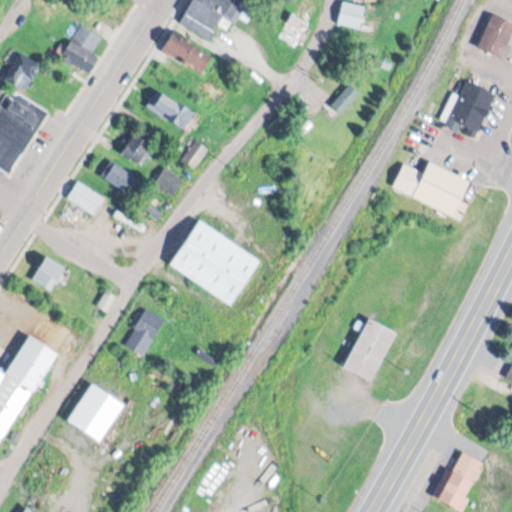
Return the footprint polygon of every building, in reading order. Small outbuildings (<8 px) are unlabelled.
[(211,39),(218,26),(231,32),(246,0),(194,0),(182,26),(211,39)] [(300,0),(280,40),(299,49),(321,5),(311,0),(300,0)] [(337,24),(360,31),(366,8),(343,2),(337,24)] [(480,46),(495,14),(511,22),(511,30),(507,42),(511,44),(506,58),(480,46)] [(92,74),(100,60),(92,55),(102,37),(82,25),(63,58),(92,74)] [(213,58),(173,33),(162,51),(202,75),(213,58)] [(12,80),(25,90),(41,68),(27,58),(12,80)] [(213,98),(221,86),(211,79),(202,90),(213,98)] [(450,125),(469,83),(496,95),(476,137),(450,125)] [(0,165),(11,173),(50,112),(11,87),(0,104),(0,165)] [(340,114),(347,106),(348,107),(357,95),(349,89),(333,108),(340,114)] [(196,114),(157,91),(147,108),(186,131),(196,114)] [(139,128),(122,154),(143,167),(159,141),(139,128)] [(210,153),(202,144),(184,161),(192,169),(210,153)] [(392,185),(456,215),(473,181),(431,161),(426,171),(404,161),(392,185)] [(142,182),(116,164),(105,180),(132,198),(142,182)] [(182,184),(167,170),(156,181),(171,195),(182,184)] [(106,199),(79,182),(68,199),(95,216),(106,199)] [(170,262),(199,219),(260,260),(231,303),(170,262)] [(66,270),(48,257),(32,279),(51,292),(66,270)] [(145,358),(165,320),(145,310),(125,347),(145,358)] [(345,366),(369,319),(396,333),(371,380),(345,366)] [(0,440),(0,369),(7,374),(31,335),(59,353),(2,442),(0,440)] [(102,440),(126,405),(94,383),(70,418),(102,440)] [(436,496),(461,449),(483,461),(458,508),(436,496)]
